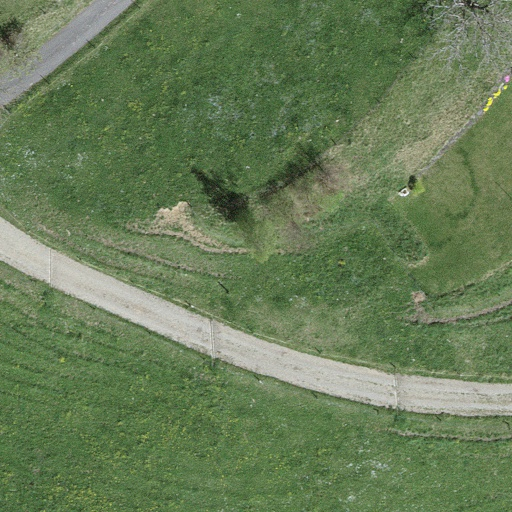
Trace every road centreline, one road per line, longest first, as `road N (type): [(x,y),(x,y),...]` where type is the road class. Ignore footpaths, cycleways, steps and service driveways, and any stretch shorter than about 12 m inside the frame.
road 1 (track): [(511,413),(470,416),(313,374),(127,302),(0,236)]
road 2 (track): [(116,0),(0,91)]
